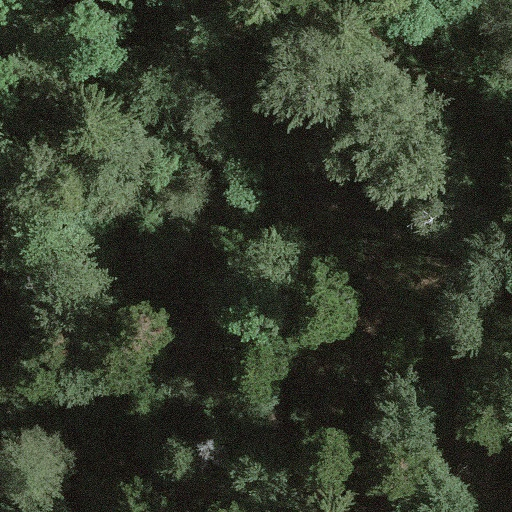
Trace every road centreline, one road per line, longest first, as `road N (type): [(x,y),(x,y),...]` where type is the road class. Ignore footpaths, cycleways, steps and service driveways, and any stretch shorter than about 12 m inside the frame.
road 1 (track): [(34,0),(159,112),(276,250),(295,511)]
road 2 (track): [(276,250),(270,131),(223,0)]
